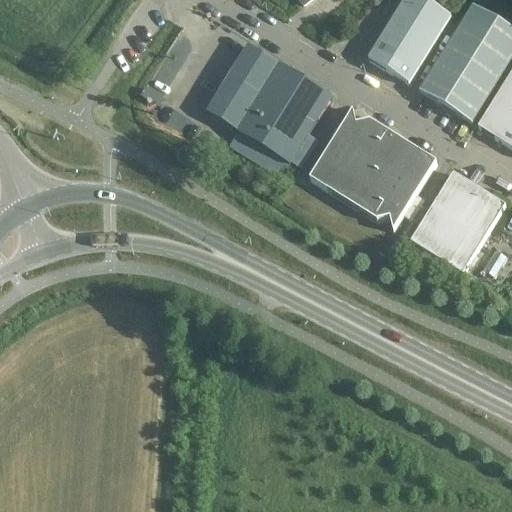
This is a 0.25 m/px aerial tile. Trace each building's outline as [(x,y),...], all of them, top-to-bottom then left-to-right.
[(296,0),(303,9),(314,0),(296,0)] [(406,0),(368,63),(409,89),(451,21),(417,0),(406,0)] [(420,96),(471,128),(511,61),(511,35),(472,11),(420,96)] [(331,102),(278,69),(248,50),(205,117),(236,136),(289,169),(331,102)] [(511,76),(477,132),(511,153),(511,76)] [(393,237),(436,167),(370,126),(355,129),(352,115),(309,184),(377,226),(391,223),(393,237)] [(462,279),(505,210),(453,178),(410,247),(462,279)]
